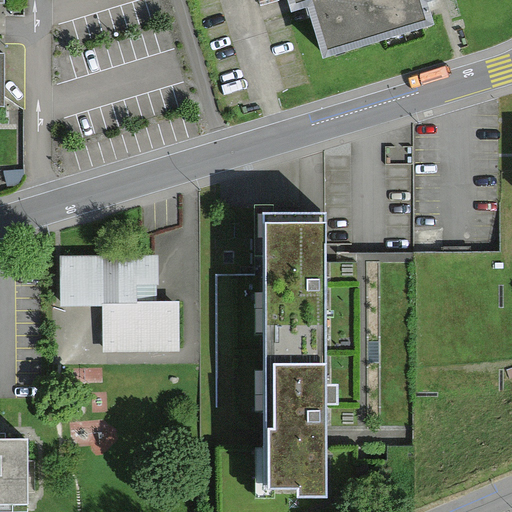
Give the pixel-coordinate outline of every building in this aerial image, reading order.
[(290,0),(293,8),(308,4),(323,55),(430,24),(422,0),(290,0)] [(266,344),(328,344),(328,209),(266,209),(266,344)] [(156,262),(70,261),(69,305),(110,305),(110,355),(183,355),(184,306),(156,305),(156,262)] [(328,382),(328,344),(266,344),(267,492),(295,492),(295,500),(329,500),(329,412),(347,412),(347,382),(328,382)] [(0,507),(29,507),(28,443),(0,443),(0,507)]
